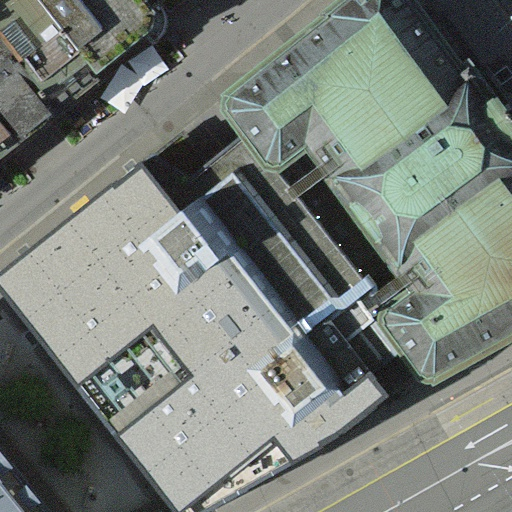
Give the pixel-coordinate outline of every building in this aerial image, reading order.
[(40,0),(0,0),(0,38),(59,112),(103,78),(99,73),(40,0)] [(146,0),(40,0),(99,73),(148,30),(153,23),(153,8),(146,0)] [(240,135),(376,323),(424,381),(511,335),(511,136),(413,0),(340,0),(210,102),(240,135)] [(0,38),(0,122),(18,145),(59,112),(0,38)] [(0,122),(0,159),(18,145),(0,122)] [(376,323),(240,135),(196,169),(166,132),(0,283),(0,290),(182,511),(201,511),(305,450),(393,398),(348,343),(376,323)] [(0,511),(48,511),(0,453),(0,511)]
